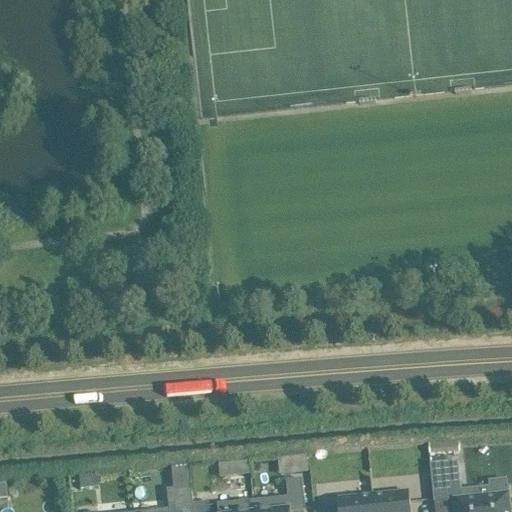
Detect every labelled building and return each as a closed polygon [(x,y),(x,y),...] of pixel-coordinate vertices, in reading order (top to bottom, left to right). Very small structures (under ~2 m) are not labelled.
[(459,445),(429,446),(430,455),(460,454),(459,445)] [(307,457),(279,460),(281,476),(309,473),(307,457)] [(492,490),(475,492),(476,500),(463,502),(459,463),(431,466),(435,506),(455,504),(456,511),(511,511),(511,509),(511,510),(510,497),(493,498),(492,490)] [(99,476),(80,478),(82,491),(100,490),(99,476)] [(288,499),(254,503),(254,511),(305,511),(302,481),(286,483),(288,499)] [(194,511),(193,505),(192,489),(167,491),(169,508),(175,507),(175,511),(194,511)] [(411,511),(410,495),(374,499),(375,511),(411,511)] [(375,511),(374,499),(338,502),(338,511),(375,511)] [(254,511),(254,503),(218,506),(218,511),(254,511)]
